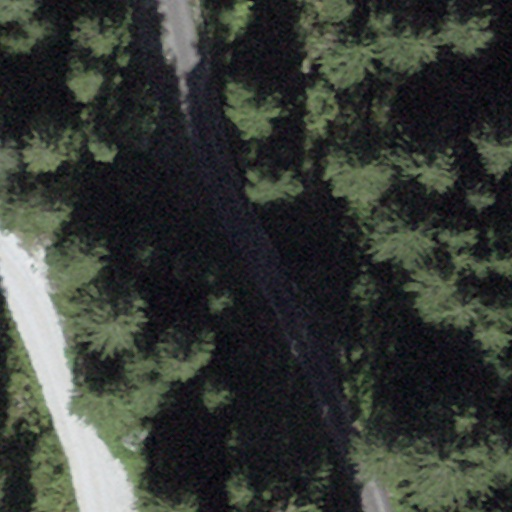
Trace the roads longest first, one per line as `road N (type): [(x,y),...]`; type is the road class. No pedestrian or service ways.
road 1 (track): [(405,511),(398,470),(239,179),(177,0)]
road 2 (track): [(97,511),(89,432),(0,248)]
